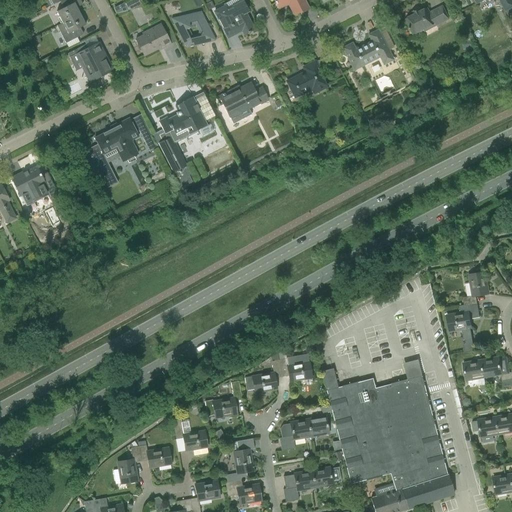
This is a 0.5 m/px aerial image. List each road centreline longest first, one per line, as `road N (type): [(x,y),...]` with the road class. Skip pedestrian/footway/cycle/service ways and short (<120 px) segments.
road 1 (primary): [(0,458),(511,178)]
road 2 (primary): [(511,136),(0,413)]
road 3 (residential): [(141,84),(0,155)]
road 4 (residential): [(280,47),(141,84)]
road 5 (residential): [(277,511),(262,420),(278,406),(282,386)]
